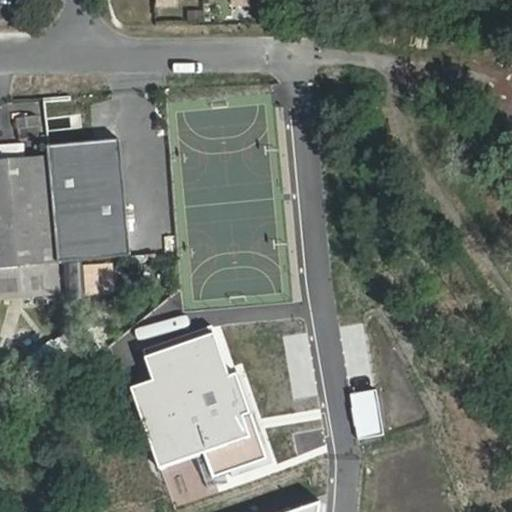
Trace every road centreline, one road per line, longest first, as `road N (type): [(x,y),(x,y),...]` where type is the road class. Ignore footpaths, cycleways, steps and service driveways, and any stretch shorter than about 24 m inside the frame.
road 1 (track): [(268,48),(356,53),(511,81)]
road 2 (unclassified): [(86,54),(268,48)]
